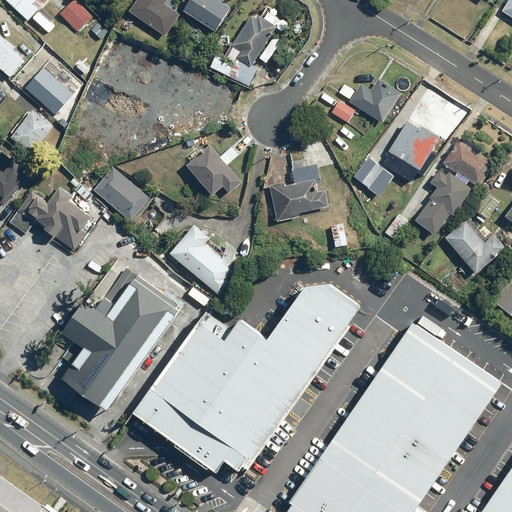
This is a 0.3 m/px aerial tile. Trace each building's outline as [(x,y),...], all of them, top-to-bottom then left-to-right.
[(11,0),(30,19),(47,2),(49,5),(52,2),(54,5),(57,2),(55,0),(11,0)] [(81,0),(75,0),(62,12),(79,31),(96,17),(81,0)] [(168,0),(139,0),(132,10),(168,34),(183,13),(167,2),(168,0)] [(227,0),(191,0),(187,7),(219,29),(235,5),(227,0)] [(511,0),(507,0),(500,13),(511,20),(511,0)] [(246,49),(242,56),(255,65),(281,24),(263,12),(260,17),(254,13),(236,42),(246,49)] [(11,38),(0,27),(0,62),(14,75),(29,57),(9,40),(11,38)] [(66,59),(59,53),(51,62),(58,68),(66,59)] [(79,91),(46,64),(27,87),(60,114),(79,91)] [(374,88),(365,82),(353,99),(384,120),(404,90),(383,76),(374,88)] [(159,95),(147,99),(159,132),(201,116),(194,99),(180,104),(171,82),(156,87),(159,95)] [(341,99),(334,111),(351,122),(358,110),(341,99)] [(35,107),(15,135),(37,151),(58,124),(35,107)] [(444,136),(411,116),(391,149),(424,169),(444,136)] [(152,133),(133,140),(138,151),(162,142),(159,133),(153,135),(152,133)] [(463,138),(448,160),(481,182),(496,159),(463,138)] [(231,193),(243,182),(210,144),(187,165),(214,195),(224,185),(231,193)] [(371,155),(357,174),(381,193),(396,174),(371,155)] [(0,161),(0,201),(8,193),(13,197),(37,169),(23,156),(10,171),(0,161)] [(118,166),(98,190),(134,221),(155,197),(118,166)] [(475,186),(469,183),(472,179),(460,171),(457,176),(450,171),(449,173),(442,169),(434,182),(439,185),(433,194),(426,190),(410,216),(440,234),(454,212),(458,214),(475,186)] [(287,180),(271,184),(280,220),(302,216),(301,211),(326,205),(326,204),(332,203),(329,188),(322,189),(319,176),(288,184),(287,180)] [(94,193),(84,182),(78,188),(87,199),(94,193)] [(48,203),(31,191),(8,222),(26,235),(34,223),(44,231),(41,235),(51,242),(55,237),(74,251),(87,232),(84,230),(93,217),(68,199),(71,195),(60,187),(48,203)] [(491,193),(477,209),(481,213),(477,217),(484,224),(503,203),(491,193)] [(411,220),(401,213),(387,232),(397,240),(411,220)] [(470,218),(449,236),(479,270),(508,245),(497,232),(495,234),(487,225),(481,230),(470,218)] [(239,249),(230,241),(226,254),(209,241),(214,235),(198,222),(174,250),(190,264),(190,263),(224,293),(241,274),(234,269),(239,249)] [(345,222),(333,225),(338,245),(351,241),(345,222)] [(62,374),(104,403),(176,300),(131,269),(103,308),(89,300),(68,331),(84,342),(62,374)] [(511,278),(496,300),(511,310),(511,278)] [(249,473),(369,302),(340,281),(313,282),(275,340),(240,317),(229,333),(204,316),(137,415),(219,470),(227,459),(249,473)] [(410,511),(501,378),(417,321),(287,511),(410,511)] [(0,511),(49,511),(0,473),(0,511)] [(511,511),(511,477),(488,511),(511,511)]
